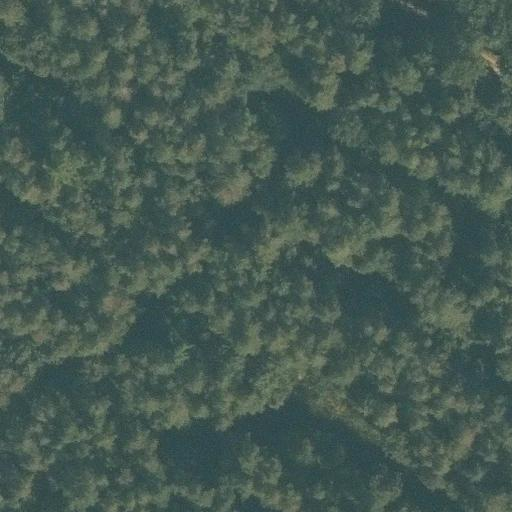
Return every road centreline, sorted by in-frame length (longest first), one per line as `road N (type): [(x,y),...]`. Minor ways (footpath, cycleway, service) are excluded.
road 1 (track): [(396,0),(232,218),(149,289),(51,355),(0,414)]
road 2 (track): [(408,0),(511,69)]
